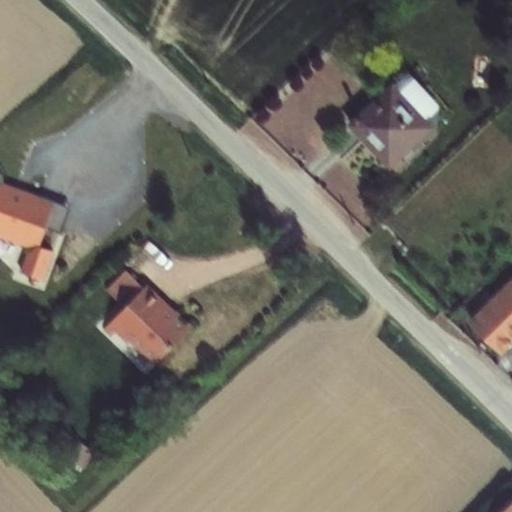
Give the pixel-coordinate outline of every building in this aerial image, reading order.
[(397,74),(378,93),(418,134),(437,115),(397,74)] [(418,134),(378,93),(357,113),(397,154),(418,134)] [(0,197),(9,200),(5,212),(27,220),(34,217),(39,226),(44,228),(34,256),(55,263),(65,234),(52,229),(59,209),(45,204),(52,184),(13,170),(15,159),(9,152),(0,149),(0,197)] [(179,292),(160,273),(123,310),(130,317),(141,329),(146,325),(170,350),(207,314),(191,297),(188,301),(184,305),(175,296),(179,292)] [(511,285),(479,317),(508,345),(511,340),(511,285)] [(188,301),(179,292),(175,296),(184,305),(188,301)] [(130,317),(123,310),(117,315),(124,322),(130,317)]
